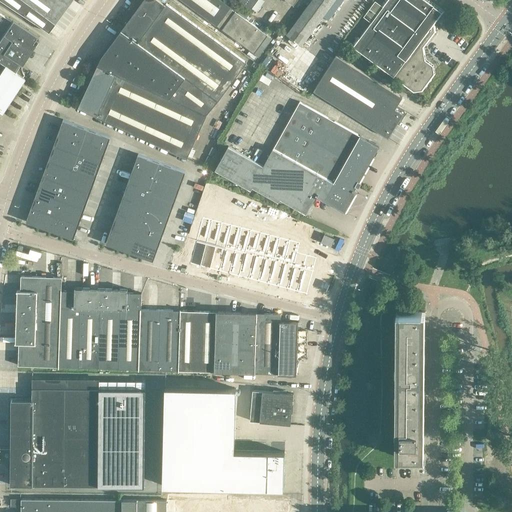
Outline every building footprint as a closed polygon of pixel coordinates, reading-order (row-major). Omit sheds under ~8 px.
[(0,0),(48,32),(70,0),(0,0)] [(97,65),(78,107),(97,116),(96,117),(186,158),(206,115),(218,101),(246,62),(166,3),(165,4),(159,0),(142,0),(121,30),(122,31),(110,48),(102,59),(99,65),(97,65)] [(219,0),(181,0),(259,56),(272,38),(219,0)] [(311,0),(287,34),(302,44),(334,0),(311,0)] [(441,12),(424,0),(387,0),(354,46),(414,91),(423,90),(435,74),(433,66),(425,60),(421,43),(423,43),(432,31),(434,31),(432,24),(441,12)] [(230,8),(245,19),(248,15),(233,4),(230,8)] [(0,13),(0,108),(1,109),(24,74),(22,70),(21,65),(22,61),(23,57),(36,37),(0,13)] [(336,55),(333,58),(313,90),(388,137),(403,113),(402,109),(396,105),(402,97),(336,55)] [(300,101),(268,158),(264,166),(229,146),(215,170),(251,189),(253,187),(279,201),(280,199),(306,213),(317,194),(344,209),(359,182),(374,156),(379,146),(300,101)] [(110,137),(63,120),(26,222),(73,239),(110,137)] [(237,144),(234,149),(255,161),(258,156),(237,144)] [(185,171),(138,154),(105,243),(153,260),(185,171)] [(203,217),(190,264),(307,294),(317,257),(297,252),(300,243),(203,217)] [(321,242),(332,247),(335,239),(325,234),(321,242)] [(15,341),(15,343),(19,343),(19,350),(18,365),(59,366),(99,368),(139,369),(179,370),(215,371),(217,371),(229,372),(255,372),(280,373),(297,374),(298,332),(298,330),(298,326),(298,322),(298,321),(281,321),(281,313),(257,313),(249,313),(232,312),(226,312),(223,312),(222,312),(217,312),(184,311),(181,310),(173,310),(156,310),(149,310),(141,309),(141,293),(128,293),(128,289),(112,289),(101,288),(75,288),(75,291),(67,291),(61,291),(62,277),(57,277),(46,277),(21,276),(20,291),(17,291),(16,305),(15,341)] [(425,313),(425,312),(396,312),(397,312),(396,456),(395,456),(395,457),(424,457),(424,456),(420,456),(421,442),(422,442),(423,436),(422,429),(421,429),(422,313),(425,313)] [(235,450),(236,388),(165,387),(163,485),(284,488),(285,452),(235,450)] [(146,390),(2,389),(2,423),(146,424),(146,390)] [(294,394),(254,390),(251,420),(291,424),(294,394)] [(2,450),(2,479),(146,479),(146,451),(2,450)] [(166,511),(167,500),(162,500),(122,500),(21,499),(20,511),(166,511)]
